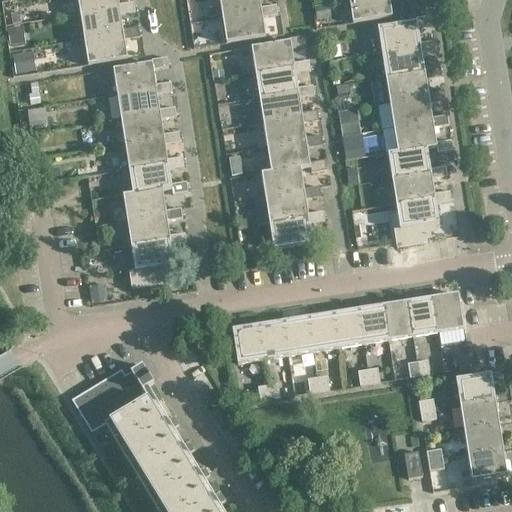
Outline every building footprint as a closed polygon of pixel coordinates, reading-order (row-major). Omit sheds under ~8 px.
[(76,0),(80,17),(119,11),(118,6),(117,0),(76,0)] [(218,0),(222,20),(261,14),(260,9),(258,0),(218,0)] [(348,0),(352,26),(391,19),(388,0),(348,0)] [(135,14),(133,4),(118,6),(119,11),(80,17),(83,42),(123,35),(122,31),(120,17),(135,14)] [(329,6),(314,8),(316,22),(331,20),(329,6)] [(277,17),(275,7),(260,9),(261,14),(222,20),(226,46),(265,39),(262,20),(277,17)] [(18,16),(9,17),(11,27),(20,25),(18,16)] [(433,28),(431,18),(415,20),(416,24),(377,30),(381,56),(420,49),(420,45),(417,31),(433,28)] [(24,29),(8,31),(10,48),(27,45),(24,29)] [(139,39),(137,29),(122,31),(123,35),(83,42),(87,67),(127,61),(124,42),(139,39)] [(306,48),(304,38),(289,40),(289,43),(251,50),(255,75),(294,69),(293,65),(291,50),(306,48)] [(436,53),(435,43),(420,45),(420,49),(381,56),(385,81),(424,74),(424,70),(421,55),(436,53)] [(338,47),(329,49),(331,61),(340,59),(338,47)] [(32,54),(11,57),(14,77),(35,73),(32,54)] [(151,65),(112,71),(116,97),(156,91),(155,87),(153,72),(168,70),(166,59),(151,62),(151,65)] [(310,73),(308,63),(293,65),(294,69),(255,75),(259,100),(298,94),(297,90),(295,75),(310,73)] [(440,78),(439,68),(424,70),(424,74),(385,81),(389,105),(428,99),(428,95),(425,80),(440,78)] [(172,95),(170,84),(155,87),(156,91),(116,97),(120,122),(160,116),(159,112),(157,97),(172,95)] [(314,98),(312,88),(297,90),(298,94),(259,100),(263,125),(302,119),(301,115),(299,100),(314,98)] [(348,88),(336,90),(337,99),(349,97),(348,88)] [(444,103),(443,92),(428,95),(428,99),(389,105),(393,130),(432,124),(431,120),(429,105),(444,103)] [(176,119),(174,109),(159,112),(160,116),(120,122),(124,147),(164,141),(163,136),(161,122),(176,119)] [(42,111),(24,113),(26,129),(45,126),(42,111)] [(318,123),(316,112),(301,115),(302,119),(263,125),(267,150),(306,144),(305,140),(303,125),(318,123)] [(356,112),(337,115),(341,138),(360,135),(356,112)] [(448,128),(447,117),(431,120),(432,124),(393,130),(397,154),(427,150),(427,151),(436,150),(437,155),(452,153),(450,142),(435,145),(433,130),(448,128)] [(180,144),(178,134),(163,136),(164,141),(124,147),(128,172),(168,166),(167,161),(165,147),(180,144)] [(360,136),(341,140),(344,163),(364,159),(360,136)] [(322,147),(320,137),(305,140),(306,144),(267,150),(270,174),(271,175),(300,170),(300,171),(309,170),(310,175),(326,172),(324,162),(309,165),(307,150),(322,147)] [(427,150),(397,154),(387,156),(391,181),(430,175),(430,171),(427,151),(427,150)] [(240,158),(229,160),(232,177),(242,176),(240,158)] [(184,169),(182,159),(167,161),(168,166),(128,172),(132,196),(132,197),(162,192),(162,193),(171,192),(172,196),(187,194),(186,184),(171,186),(168,172),(184,169)] [(447,179),(445,169),(430,171),(430,175),(391,181),(395,206),(434,200),(434,196),(431,181),(447,179)] [(271,175),(270,174),(261,176),(265,201),(304,195),(304,191),(300,171),(300,170),(271,175)] [(356,171),(346,172),(348,188),(358,186),(356,171)] [(320,199),(319,189),(304,191),(304,195),(265,201),(269,226),(308,220),(307,216),(305,201),(320,199)] [(132,197),(132,196),(122,197),(127,223),(166,217),(165,213),(162,193),(162,192),(132,197)] [(451,204),(449,194),(434,196),(434,200),(395,206),(399,231),(393,232),(396,250),(431,244),(428,227),(439,226),(435,206),(451,204)] [(182,220),(180,210),(165,213),(166,217),(127,223),(130,248),(170,242),(169,238),(167,223),(182,220)] [(324,224),(323,214),(307,216),(308,220),(269,226),(273,252),(312,246),(309,226),(324,224)] [(244,221),(236,222),(238,230),(246,229),(244,221)] [(186,245),(184,235),(169,238),(170,242),(130,248),(134,273),(128,274),(131,291),(167,286),(164,269),(174,268),(171,248),(186,245)] [(104,287),(88,289),(91,306),(106,304),(104,287)] [(464,331),(458,296),(432,300),(438,335),(464,331)] [(438,335),(432,300),(407,304),(413,339),(438,335)] [(413,339),(407,304),(382,308),(388,343),(413,339)] [(388,343),(382,308),(357,312),(363,347),(388,343)] [(363,347),(357,312),(332,316),(338,351),(363,347)] [(338,351),(332,316),(307,320),(313,355),(338,351)] [(313,355),(307,320),(283,324),(288,359),(313,355)] [(288,359),(283,324),(258,328),(263,363),(288,359)] [(263,363),(258,328),(232,332),(237,367),(263,363)] [(470,371),(468,356),(457,358),(460,373),(470,371)] [(427,363),(417,364),(420,379),(429,377),(427,363)] [(420,379),(417,364),(407,366),(410,380),(420,379)] [(163,402),(142,367),(125,378),(121,372),(71,403),(83,421),(91,435),(110,424),(163,511),(222,511),(219,506),(224,503),(219,494),(213,498),(203,481),(209,477),(204,469),(198,473),(188,456),(194,452),(188,444),(182,447),(172,431),(178,427),(173,418),(167,422),(157,405),(163,402)] [(377,370),(367,372),(370,387),(380,385),(377,370)] [(370,387),(367,372),(358,373),(360,388),(370,387)] [(495,401),(491,376),(471,379),(455,381),(459,407),(495,401)] [(327,378),(317,380),(319,394),(329,393),(327,378)] [(319,394),(317,380),(307,381),(310,396),(319,394)] [(277,386),(267,388),(270,402),(280,401),(277,386)] [(270,402),(267,388),(258,389),(260,404),(270,402)] [(433,401),(418,404),(420,414),(434,411),(433,401)] [(499,426),(495,401),(459,407),(463,432),(499,426)] [(436,421),(434,411),(420,414),(421,424),(436,421)] [(503,451),(499,426),(463,432),(467,457),(503,451)] [(441,451),(426,454),(428,464),(442,461),(441,451)] [(507,477),(503,451),(467,457),(471,483),(507,477)] [(418,454),(404,457),(408,481),(422,479),(418,454)] [(444,471),(442,461),(428,464),(429,474),(444,471)]
